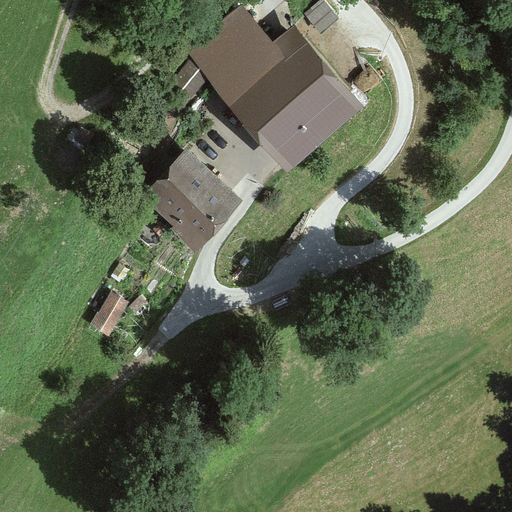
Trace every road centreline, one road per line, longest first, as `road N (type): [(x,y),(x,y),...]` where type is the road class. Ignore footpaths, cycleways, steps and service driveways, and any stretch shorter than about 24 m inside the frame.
road 1 (track): [(255,188),(210,252),(205,274),(212,294),(252,298),(406,237),(457,207),(511,140)]
road 2 (track): [(69,0),(48,86),(79,106),(116,89)]
